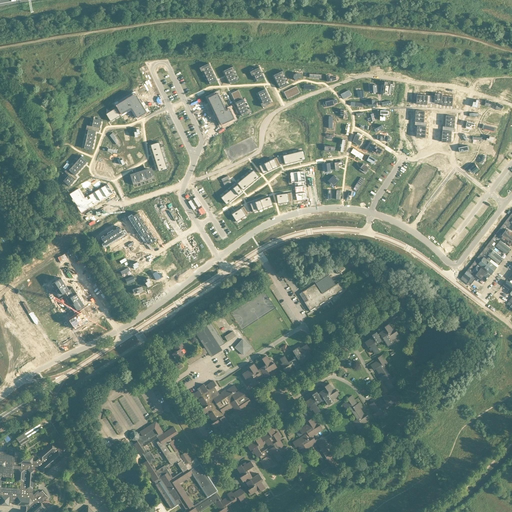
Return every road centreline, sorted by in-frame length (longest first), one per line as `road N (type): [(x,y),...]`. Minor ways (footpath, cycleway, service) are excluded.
road 1 (track): [(87,224),(247,157),(261,147),(272,114),(357,76),(470,91)]
road 2 (residential): [(195,151),(202,136),(164,62),(153,65),(155,76),(192,150)]
road 3 (residential): [(370,213),(297,212),(218,256)]
road 4 (unclassified): [(0,418),(137,329)]
road 5 (residential): [(132,321),(0,398)]
road 6 (unclassified): [(227,271),(299,233),(364,233)]
